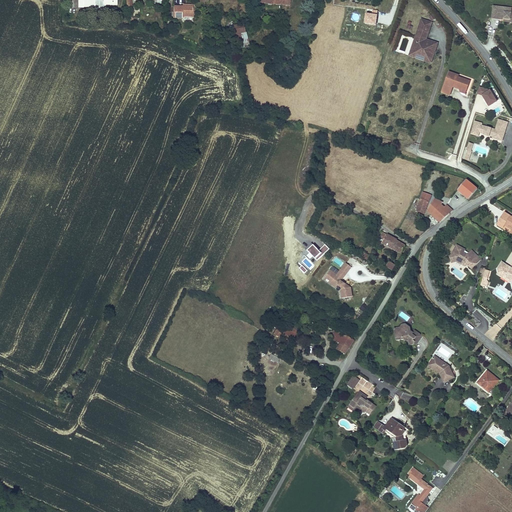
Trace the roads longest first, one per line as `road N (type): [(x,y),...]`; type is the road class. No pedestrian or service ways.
road 1 (unclassified): [(264,511),(416,248),(440,230)]
road 2 (tertiary): [(511,361),(431,288),(426,264),(440,230)]
road 3 (tertiary): [(437,0),(511,97)]
road 4 (residential): [(511,389),(437,482)]
